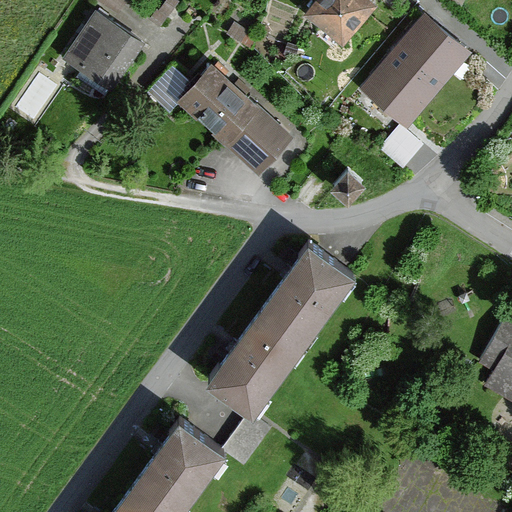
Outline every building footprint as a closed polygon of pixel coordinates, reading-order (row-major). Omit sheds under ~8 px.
[(126,0),(100,0),(118,12),(126,0)] [(176,0),(165,0),(163,4),(170,10),(177,1),(176,0)] [(342,36),(371,1),(370,0),(317,0),(310,9),(342,36)] [(132,53),(141,40),(97,9),(66,55),(81,65),(76,73),(98,87),(106,75),(114,80),(127,60),(126,60),(131,52),(132,53)] [(166,16),(157,9),(150,17),(160,24),(166,16)] [(465,47),(427,15),(367,85),(405,118),(465,47)] [(245,29),(235,22),(229,31),(240,38),(245,29)] [(210,64),(183,94),(261,165),(290,134),(246,93),(244,95),(222,75),(227,70),(218,62),(213,67),(210,64)] [(18,105),(35,116),(56,82),(39,71),(18,105)] [(400,115),(379,141),(402,159),(422,134),(400,115)] [(348,166),(333,183),(348,197),(363,180),(348,166)] [(300,254),(260,308),(303,339),(354,270),(309,238),(298,252),(300,254)] [(253,407),(303,339),(260,308),(221,362),(219,360),(208,375),(253,407)] [(511,317),(505,313),(480,358),(494,366),(485,381),(511,396),(511,317)] [(248,409),(236,425),(259,442),(271,426),(248,409)] [(132,484),(169,511),(176,511),(223,448),(244,463),(259,442),(236,425),(222,445),(180,414),(169,428),(171,430),(132,484)] [(169,511),(132,484),(111,511),(169,511)]
